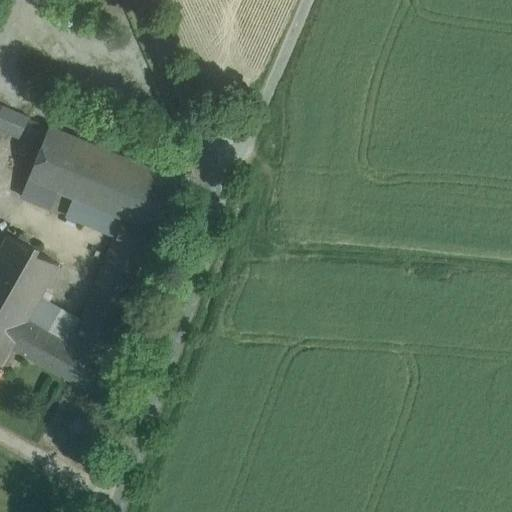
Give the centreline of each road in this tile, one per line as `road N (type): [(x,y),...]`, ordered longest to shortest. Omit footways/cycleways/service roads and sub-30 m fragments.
road 1 (unclassified): [(111,511),(204,231),(214,172),(138,0)]
road 2 (track): [(511,271),(280,243),(265,229),(264,168),(241,151)]
road 3 (track): [(214,172),(241,151),(307,0)]
